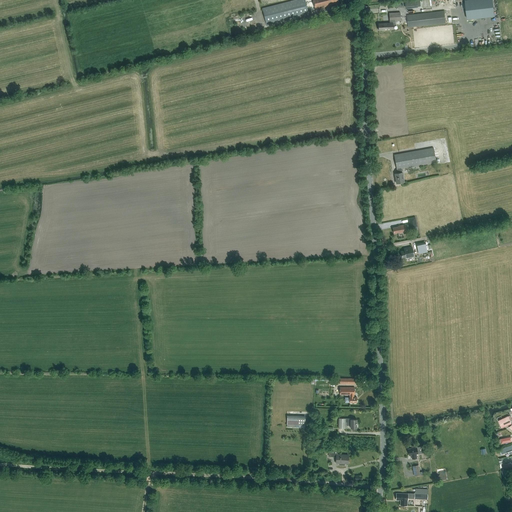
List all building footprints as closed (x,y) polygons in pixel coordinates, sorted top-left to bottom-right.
[(266,23),(308,13),(305,0),(294,0),(262,8),(266,23)] [(312,0),(315,9),(333,5),(332,4),(338,2),(337,0),(312,0)] [(471,0),(465,1),(467,19),(494,16),(492,0),(471,0)] [(444,11),(407,15),(408,27),(446,23),(444,11)] [(390,23),(379,24),(379,30),(393,29),(393,25),(395,25),(395,21),(401,20),(400,13),(390,13),(390,21),(390,23)] [(434,148),(394,155),(397,169),(398,169),(398,173),(395,174),(397,184),(405,182),(403,173),(402,173),(401,169),(436,162),(434,148)] [(415,217),(408,218),(410,228),(417,227),(415,217)] [(398,226),(399,227),(393,228),(394,234),(400,233),(403,233),(403,232),(406,231),(405,225),(401,226),(401,225),(398,226)] [(404,248),(405,251),(401,252),(402,258),(406,257),(406,258),(414,257),(412,248),(408,248),(404,248)] [(355,394),(355,387),(340,387),(340,394),(350,394),(350,397),(349,402),(357,402),(357,397),(353,397),(353,394),(355,394)] [(501,426),(511,421),(511,420),(511,419),(510,415),(508,416),(498,420),(501,426)] [(305,424),(305,417),(287,416),(287,424),(305,424)] [(357,419),(356,419),(350,419),(350,418),(339,418),(339,428),(345,428),(346,425),(350,425),(350,427),(352,427),(352,430),(355,430),(356,428),(357,428),(357,419)] [(412,447),(412,448),(408,449),(409,455),(411,455),(411,459),(416,458),(416,454),(423,453),(422,447),(417,448),(417,447),(415,447),(414,445),(411,446),(411,447),(412,447)] [(511,445),(500,449),(502,454),(511,450),(511,445)] [(337,455),(337,451),(331,450),(331,449),(319,448),(319,451),(328,451),(328,456),(330,457),(336,457),(336,463),(339,463),(339,465),(344,465),(344,462),(348,462),(348,455),(337,455)] [(407,501),(408,501),(408,494),(402,493),(396,493),(396,500),(401,500),(400,505),(407,506),(407,501)]
